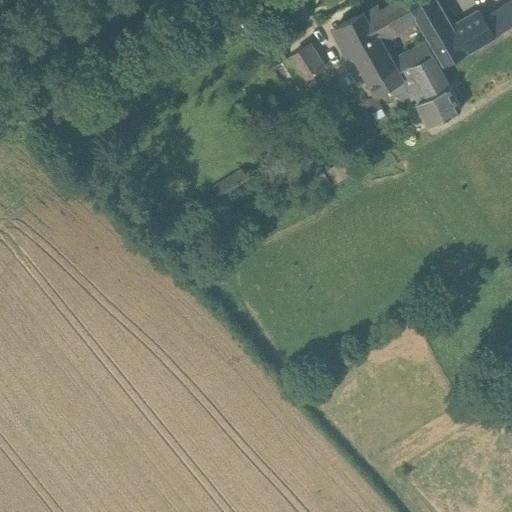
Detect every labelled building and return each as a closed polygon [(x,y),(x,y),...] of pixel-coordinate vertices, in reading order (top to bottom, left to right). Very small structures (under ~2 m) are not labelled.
[(419,24),(405,0),(395,0),(390,3),(380,9),(378,5),(365,13),(383,45),(419,24)] [(443,67),(508,28),(499,11),(484,19),(480,11),(452,28),(444,16),(434,0),(405,0),(419,24),(427,39),(435,52),(443,67)] [(246,33),(263,23),(255,8),(237,18),(246,33)] [(403,80),(398,72),(390,58),(383,45),(365,13),(334,28),(350,62),(356,59),(376,96),(383,92),(403,80)] [(219,28),(210,33),(215,42),(224,37),(219,28)] [(390,58),(398,72),(435,52),(427,39),(390,58)] [(304,73),(307,78),(313,74),(324,67),(309,44),(292,55),(304,73)] [(283,52),(279,45),(262,54),(266,62),(283,52)] [(441,68),(443,67),(435,52),(398,72),(403,80),(383,92),(388,100),(396,96),(402,106),(414,100),(416,104),(415,104),(427,127),(461,109),(449,86),(447,81),(441,68)] [(313,74),(307,78),(304,73),(293,80),(302,93),(319,83),(313,74)] [(251,184),(241,167),(213,186),(224,202),(251,184)] [(330,183),(322,170),(312,177),(321,191),(331,184),(330,183)]
